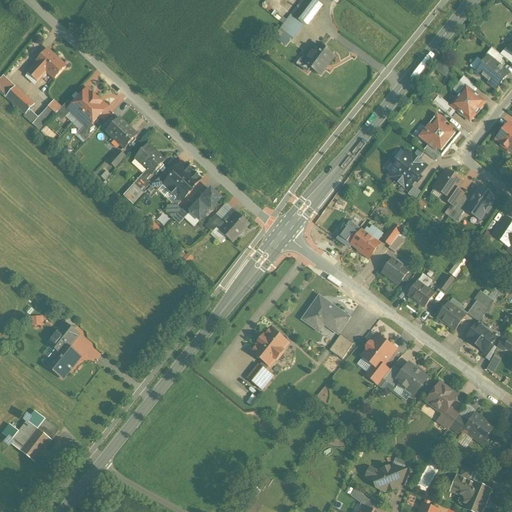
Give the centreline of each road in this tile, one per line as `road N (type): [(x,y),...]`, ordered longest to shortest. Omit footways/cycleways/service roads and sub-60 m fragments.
road 1 (residential): [(282,233),(28,0)]
road 2 (tertiary): [(282,233),(474,0)]
road 3 (tertiary): [(99,466),(282,233)]
road 4 (residential): [(282,233),(511,403)]
road 5 (residential): [(511,97),(467,155),(511,193)]
